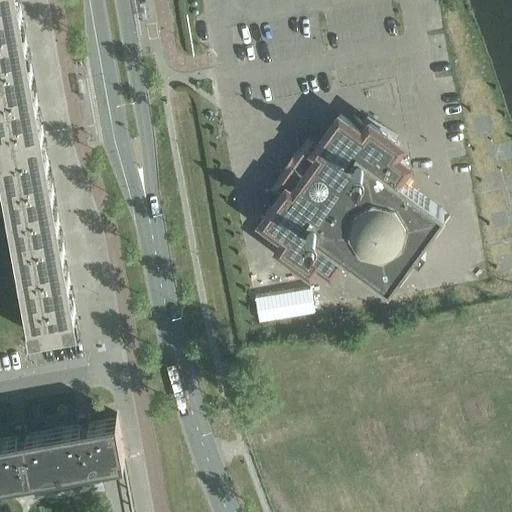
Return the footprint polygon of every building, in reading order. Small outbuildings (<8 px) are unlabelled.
[(0,0),(0,130),(32,308),(27,309),(29,320),(28,320),(31,333),(78,324),(20,0),(0,0)] [(265,218),(288,235),(281,245),(310,266),(317,256),(331,266),(340,252),(389,288),(413,254),(419,259),(427,249),(420,244),(445,211),(396,176),(406,162),(392,152),(399,142),(370,121),(363,131),(340,114),(318,144),(310,138),(279,182),(286,188),(265,218)] [(258,293),(262,317),(318,306),(313,282),(258,293)] [(476,308),(477,318),(497,315),(496,305),(476,308)] [(362,334),(369,372),(381,370),(374,332),(362,334)] [(90,417),(79,418),(80,422),(53,427),(60,466),(98,459),(124,455),(117,413),(116,413),(116,415),(90,420),(90,417)] [(0,476),(60,466),(53,427),(27,431),(27,428),(16,430),(17,433),(0,436),(0,476)]
